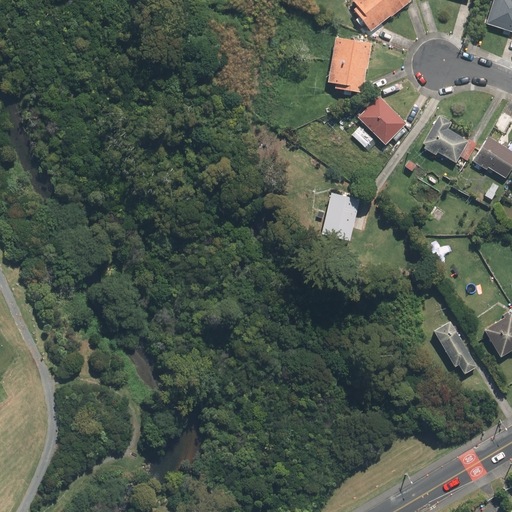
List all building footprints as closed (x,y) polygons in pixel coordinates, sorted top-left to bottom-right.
[(392,17),(397,14),(386,0),(356,0),(360,5),(357,8),(373,30),(392,16),(392,17)] [(414,0),(386,0),(397,14),(415,0),(414,0)] [(511,30),(511,0),(496,0),(489,23),(511,30)] [(338,37),(334,60),(369,66),(374,43),(338,37)] [(365,92),(369,66),(334,60),(330,81),(338,82),(337,87),(365,92)] [(408,123),(381,95),(361,115),(388,143),(408,123)] [(354,117),(346,111),(341,118),(349,123),(354,117)] [(511,122),(511,116),(503,111),(493,127),(506,134),(511,122)] [(454,121),(443,114),(425,143),(427,144),(425,147),(437,154),(439,151),(458,163),(462,156),(472,140),(450,127),(454,121)] [(374,138),(360,127),(353,135),(367,147),(374,138)] [(511,170),(511,148),(491,135),(475,160),(489,169),(491,166),(508,177),(511,170)] [(462,156),(469,160),(479,144),(472,140),(462,156)] [(418,164),(411,160),(407,166),(414,170),(418,164)] [(492,180),(485,195),(493,199),(501,184),(492,180)] [(363,198),(334,191),(325,229),(354,235),(363,198)] [(437,205),(431,214),(442,220),(447,212),(437,205)] [(504,357),(511,351),(511,313),(511,314),(510,311),(505,315),(507,317),(487,329),(504,357)] [(480,366),(453,320),(436,329),(457,365),(460,363),(467,374),(480,366)]
